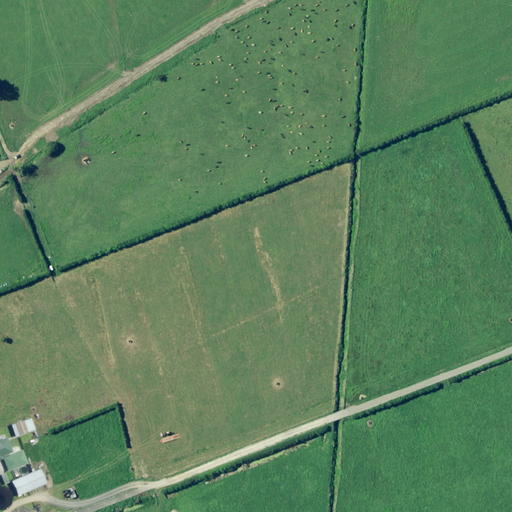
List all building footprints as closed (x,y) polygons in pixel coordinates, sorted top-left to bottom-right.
[(35,430),(31,419),(10,426),(14,437),(35,430)] [(6,438),(0,440),(0,459),(1,459),(0,457),(12,452),(6,438)] [(27,464),(22,451),(2,459),(7,472),(27,464)] [(45,484),(39,470),(10,482),(16,496),(45,484)] [(9,482),(5,473),(0,475),(0,477),(3,485),(9,482)] [(78,500),(74,488),(63,493),(66,499),(70,497),(73,502),(78,500)]
